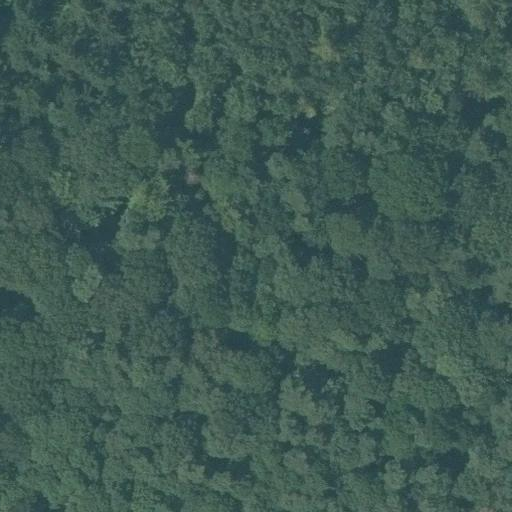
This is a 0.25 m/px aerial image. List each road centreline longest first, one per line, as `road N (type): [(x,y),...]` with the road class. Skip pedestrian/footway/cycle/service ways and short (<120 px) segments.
road 1 (track): [(511,439),(0,263)]
road 2 (track): [(0,132),(123,114),(511,92)]
